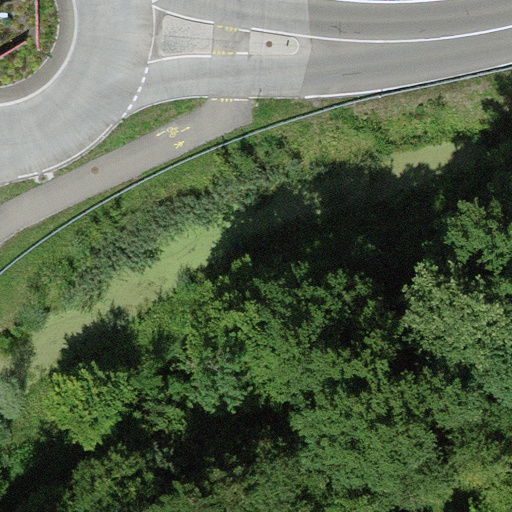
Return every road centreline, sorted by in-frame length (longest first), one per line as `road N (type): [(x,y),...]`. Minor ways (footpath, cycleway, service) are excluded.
road 1 (secondary): [(107,85),(284,71),(334,44)]
road 2 (secondary): [(511,27),(334,44)]
road 3 (secondary): [(334,44),(289,19),(200,0)]
road 4 (secondary): [(0,149),(55,136),(107,85)]
